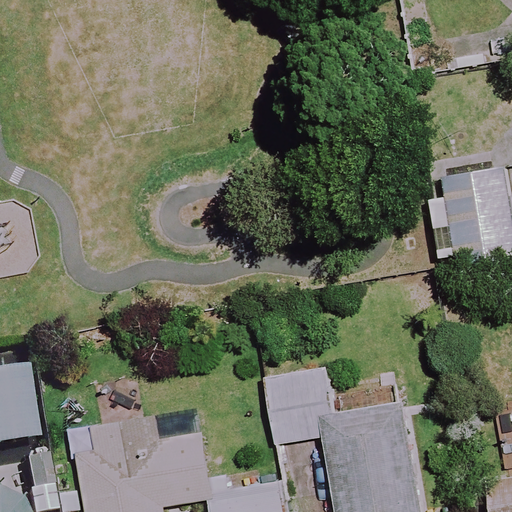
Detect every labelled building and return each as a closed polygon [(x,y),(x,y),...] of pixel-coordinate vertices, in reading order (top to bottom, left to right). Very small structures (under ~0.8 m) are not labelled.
[(511,255),(511,215),(504,168),(448,177),(462,263),(511,255)] [(426,511),(407,403),(342,415),(333,365),(263,377),(276,449),(328,439),(341,511),(426,511)] [(26,376),(0,380),(0,447),(37,441),(26,376)] [(164,511),(164,507),(214,499),(216,511),(288,511),(284,484),(213,493),(204,435),(163,442),(160,420),(101,429),(105,452),(82,456),(91,511),(164,511)] [(511,511),(511,482),(493,485),(496,511),(511,511)]
